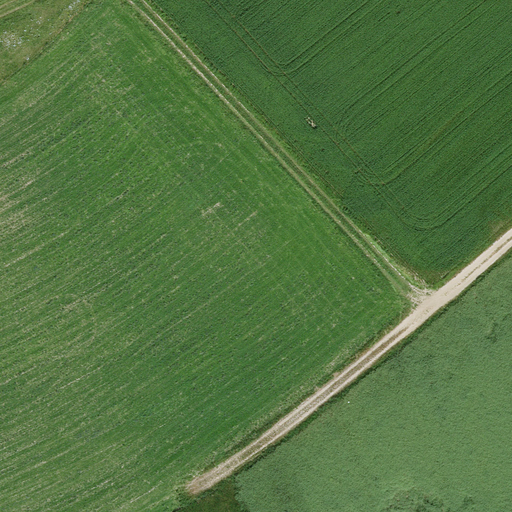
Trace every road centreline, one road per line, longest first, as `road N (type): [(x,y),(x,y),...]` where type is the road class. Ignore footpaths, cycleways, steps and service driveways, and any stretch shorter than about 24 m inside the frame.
road 1 (track): [(511,237),(274,433),(152,511)]
road 2 (track): [(135,0),(425,310)]
